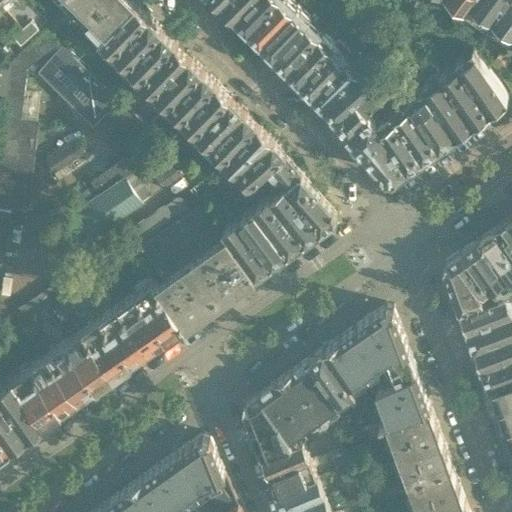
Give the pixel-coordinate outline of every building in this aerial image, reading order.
[(108,0),(81,0),(75,6),(89,19),(108,0)] [(108,0),(89,19),(103,33),(135,0),(108,0)] [(136,0),(135,0),(103,33),(104,35),(100,38),(114,52),(117,48),(151,14),(136,0)] [(221,0),(222,0),(235,13),(247,0),(221,0)] [(247,0),(235,13),(247,25),(272,0),(247,0)] [(272,0),(247,25),(261,38),(294,4),(288,0),(272,0)] [(435,0),(433,3),(441,8),(443,6),(448,10),(451,6),(457,10),(461,4),(465,7),(470,0),(435,0)] [(470,0),(465,7),(460,15),(470,22),(475,14),(480,18),(476,24),(480,26),(484,20),(487,22),(503,0),(470,0)] [(509,37),(511,33),(511,0),(503,0),(487,22),(482,28),(494,35),(498,29),(502,33),(509,37)] [(297,1),(294,4),(261,38),(274,51),(306,18),(298,9),(302,6),(297,1)] [(151,14),(117,48),(114,52),(127,64),(164,27),(151,14)] [(306,18),(274,51),(274,52),(287,64),(319,30),(323,26),(319,22),(315,26),(306,18)] [(31,19),(22,27),(30,35),(39,27),(31,19)] [(392,26),(386,20),(380,25),(386,31),(392,26)] [(30,35),(22,27),(13,35),(21,43),(30,35)] [(140,78),(177,40),(164,27),(127,64),(140,78)] [(0,247),(5,249),(12,207),(9,207),(24,95),(19,94),(24,68),(34,58),(45,47),(55,38),(45,28),(10,60),(9,66),(5,93),(0,127),(0,247)] [(319,30),(287,64),(299,77),(332,43),(336,39),(332,35),(328,39),(319,30)] [(375,43),(368,34),(360,42),(367,50),(375,43)] [(312,89),(349,52),(352,49),(339,36),(336,39),(332,43),(299,77),(312,89)] [(118,99),(81,62),(64,45),(62,46),(55,38),(45,47),(54,55),(44,66),(42,67),(67,91),(86,110),(100,97),(106,103),(103,107),(107,110),(118,99)] [(79,39),(71,47),(80,55),(88,47),(79,39)] [(157,87),(191,53),(177,40),(140,78),(120,96),(148,123),(162,109),(149,96),(154,91),(157,87)] [(323,100),(361,66),(368,59),(354,46),(352,49),(349,52),(312,89),(323,100)] [(45,47),(34,58),(43,67),(44,66),(54,55),(45,47)] [(457,55),(461,61),(492,104),(508,93),(478,49),(469,56),(464,50),(457,55)] [(171,100),(205,67),(191,53),(157,87),(154,91),(167,105),(171,100)] [(504,60),(501,57),(498,53),(492,62),(495,66),(504,60)] [(498,71),(507,65),(504,60),(495,66),(498,71)] [(492,104),(461,61),(452,68),(448,62),(440,67),(444,74),(475,116),(492,104)] [(0,92),(5,93),(9,66),(0,64),(0,92)] [(502,76),(510,69),(507,65),(498,71),(502,76)] [(361,66),(323,100),(336,114),(373,80),(361,66)] [(218,80),(205,67),(171,100),(184,114),(218,80)] [(505,80),(511,75),(511,71),(510,69),(502,76),(505,80)] [(475,116),(444,74),(435,80),(431,74),(424,79),(429,87),(458,128),(475,116)] [(218,80),(184,114),(181,118),(194,132),(198,128),(232,93),(218,80)] [(373,80),(336,114),(348,128),(370,109),(368,106),(383,93),(383,91),(373,80)] [(458,128),(429,87),(420,94),(415,89),(408,93),(412,98),(441,140),(458,128)] [(232,93),(198,128),(194,132),(208,145),(212,141),(245,107),(232,93)] [(441,140),(412,98),(403,105),(399,99),(392,105),(393,108),(424,152),(441,140)] [(133,113),(118,99),(107,110),(121,125),(133,113)] [(245,107),(212,141),(208,145),(221,158),(225,154),(259,120),(245,107)] [(424,152),(393,108),(377,118),(409,162),(424,152)] [(370,109),(348,128),(387,172),(394,172),(409,162),(377,118),(370,109)] [(133,113),(121,125),(138,141),(150,130),(133,113)] [(259,120),(225,154),(221,158),(226,163),(230,158),(238,167),(273,134),(259,120)] [(136,144),(132,147),(143,158),(160,140),(156,136),(150,130),(138,141),(136,144)] [(273,134),(238,167),(236,168),(241,173),(244,171),(252,180),(270,165),(269,163),(286,149),(274,135),(273,134)] [(49,167),(51,171),(85,150),(76,136),(46,155),(52,165),(49,167)] [(142,176),(177,152),(168,143),(135,166),(142,176)] [(302,167),(286,149),(269,163),(270,165),(274,170),(276,169),(286,181),(287,180),(302,167)] [(92,178),(100,190),(134,167),(126,155),(92,178)] [(134,167),(100,190),(51,224),(68,249),(151,192),(134,167)] [(337,206),(302,167),(287,180),(322,223),(336,213),(337,206)] [(322,223),(287,180),(286,181),(272,192),(305,235),(322,223)] [(305,235),(272,192),(271,190),(255,201),(289,247),(305,235)] [(255,270),(223,224),(205,197),(174,219),(192,245),(225,292),(255,270)] [(289,247),(255,201),(240,212),(273,258),(289,247)] [(225,292),(192,245),(174,219),(164,205),(124,232),(133,245),(153,275),(185,320),(225,292)] [(511,211),(496,223),(511,245),(511,211)] [(273,258),(240,212),(223,224),(255,270),(273,258)] [(511,245),(496,223),(477,236),(505,274),(511,269),(511,245)] [(477,236),(460,248),(487,286),(488,286),(505,274),(477,236)] [(443,265),(460,309),(484,300),(480,289),(487,286),(460,248),(446,258),(443,265)] [(185,320),(153,275),(137,287),(167,331),(168,331),(168,332),(185,320)] [(167,331),(137,287),(120,299),(150,343),(167,331)] [(484,300),(460,309),(467,329),(511,313),(504,293),(484,300)] [(150,343),(120,299),(101,312),(133,356),(133,355),(150,343)] [(379,423),(385,421),(431,405),(394,303),(386,300),(323,344),(351,383),(380,362),(394,377),(377,384),(390,417),(378,421),(379,423)] [(133,356),(101,312),(83,325),(115,369),(133,356)] [(511,314),(511,313),(467,329),(474,347),(511,332),(511,314)] [(115,369),(83,325),(66,336),(97,380),(98,381),(115,369)] [(511,332),(474,347),(480,365),(511,353),(511,332)] [(97,380),(66,336),(49,349),(80,392),(97,380)] [(323,344),(308,355),(336,396),(339,401),(355,389),(351,383),(323,344)] [(80,392),(49,349),(31,361),(63,405),(62,405),(80,392)] [(511,353),(480,365),(488,384),(511,376),(511,353)] [(308,355),(258,391),(289,436),(298,429),(295,425),(312,413),(315,417),(331,406),(328,402),(336,396),(308,355)] [(63,405),(31,361),(14,373),(45,418),(63,405)] [(45,418),(14,373),(5,380),(1,375),(0,375),(0,388),(29,429),(45,418)] [(511,376),(488,384),(494,400),(511,392),(511,376)] [(29,429),(0,388),(0,423),(12,441),(29,429)] [(245,399),(243,407),(263,455),(294,442),(289,436),(258,391),(245,399)] [(511,392),(494,400),(499,414),(511,409),(511,392)] [(361,396),(360,412),(373,413),(374,397),(361,396)] [(431,405),(385,421),(393,440),(438,423),(431,405)] [(511,409),(499,414),(505,429),(511,426),(511,409)] [(346,416),(334,423),(341,434),(352,428),(346,416)] [(0,449),(12,441),(0,423),(0,449)] [(438,423),(393,440),(407,478),(452,460),(438,423)] [(326,427),(333,447),(342,443),(334,424),(326,427)] [(226,470),(211,433),(203,429),(127,483),(148,511),(157,511),(200,482),(226,470)] [(294,442),(263,455),(270,472),(310,456),(302,439),(294,442)] [(344,451),(333,455),(337,466),(348,462),(344,451)] [(310,456),(270,472),(277,491),(317,475),(310,456)] [(452,460),(407,478),(419,511),(426,511),(466,497),(452,460)] [(348,462),(337,467),(339,472),(340,472),(350,468),(348,462)] [(367,471),(355,475),(357,482),(369,478),(367,471)] [(317,475),(277,491),(284,508),(325,492),(317,475)] [(148,511),(127,483),(85,511),(148,511)] [(223,487),(217,491),(225,502),(231,497),(223,487)] [(225,502),(217,491),(211,496),(219,506),(225,502)] [(325,492),(284,508),(285,511),(328,511),(332,511),(331,510),(332,510),(325,492)] [(219,506),(211,496),(205,501),(213,511),(219,506)] [(471,511),(466,497),(426,511),(471,511)] [(211,511),(213,511),(205,501),(199,506),(203,511),(211,511)] [(242,511),(239,502),(224,511),(242,511)] [(381,511),(378,502),(366,507),(368,511),(381,511)]
